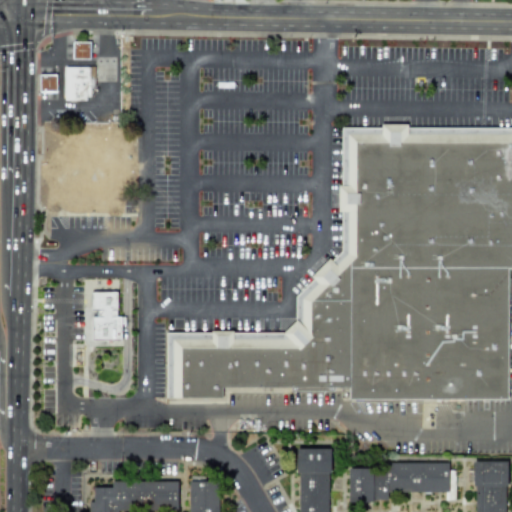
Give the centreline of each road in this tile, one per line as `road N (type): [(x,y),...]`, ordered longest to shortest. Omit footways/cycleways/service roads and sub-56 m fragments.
road 1 (tertiary): [(56,13),(511,24)]
road 2 (primary): [(18,511),(21,295)]
road 3 (residential): [(261,511),(234,464),(217,453),(100,449)]
road 4 (primary): [(23,177),(26,12)]
